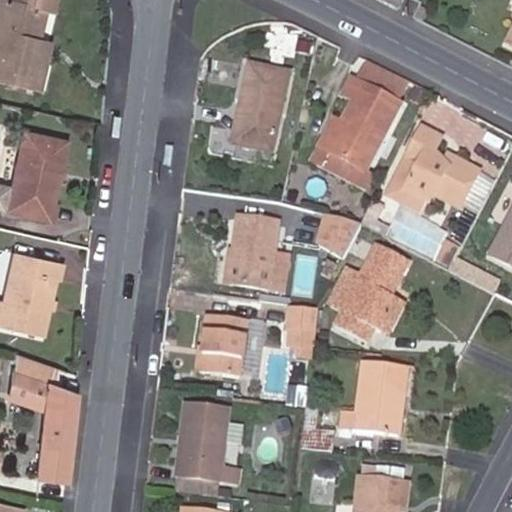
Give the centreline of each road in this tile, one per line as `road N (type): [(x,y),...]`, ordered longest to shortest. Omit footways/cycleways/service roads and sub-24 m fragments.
road 1 (residential): [(155,0),(92,511)]
road 2 (tertiary): [(511,102),(314,0)]
